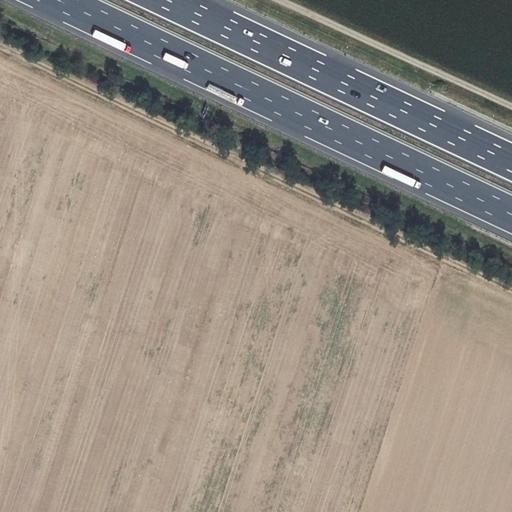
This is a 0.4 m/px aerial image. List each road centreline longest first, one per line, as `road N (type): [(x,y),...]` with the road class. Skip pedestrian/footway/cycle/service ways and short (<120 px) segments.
road 1 (track): [(511,292),(0,49)]
road 2 (motorway): [(53,0),(511,215)]
road 3 (motorway): [(511,161),(169,0)]
road 4 (track): [(277,0),(511,107)]
